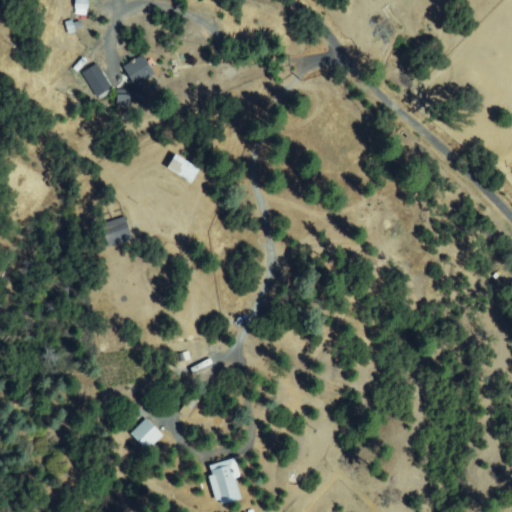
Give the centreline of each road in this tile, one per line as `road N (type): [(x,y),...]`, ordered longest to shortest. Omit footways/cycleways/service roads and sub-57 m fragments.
road 1 (residential): [(359,62),(292,63),(129,125),(78,119),(55,105)]
road 2 (residential): [(511,209),(296,0)]
